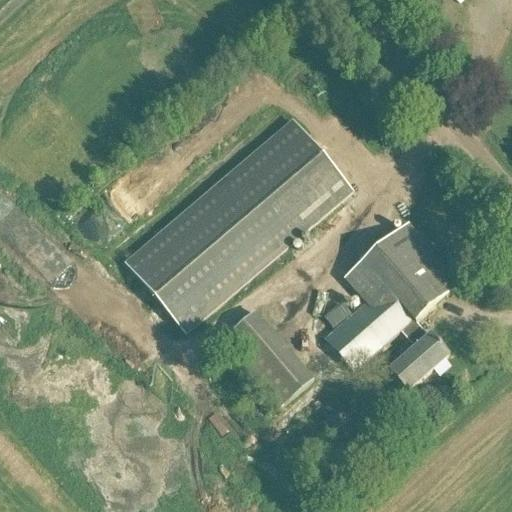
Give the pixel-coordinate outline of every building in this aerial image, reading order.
[(126,267),(186,338),(353,197),(293,126),(126,267)] [(161,161),(87,219),(103,240),(177,181),(161,161)] [(324,346),(354,380),(403,338),(416,353),(390,376),(408,397),(450,360),(432,339),(428,342),(416,329),(461,290),(409,229),(345,284),(367,309),(324,346)] [(349,318),(339,307),(322,322),(332,333),(349,318)] [(309,384),(254,313),(221,338),(277,409),(309,384)] [(347,421),(339,412),(322,427),(330,436),(347,421)]
